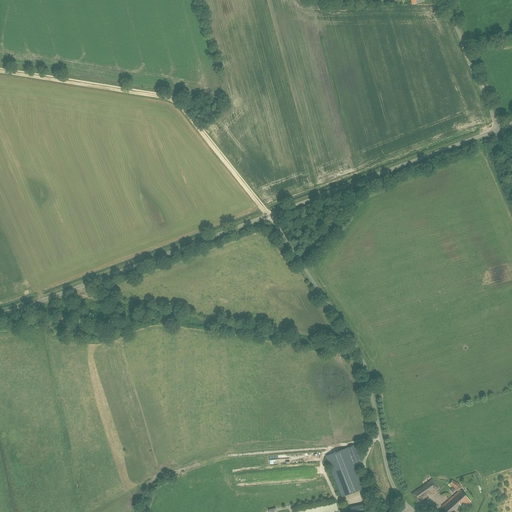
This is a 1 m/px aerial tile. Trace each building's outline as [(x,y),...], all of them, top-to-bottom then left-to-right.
[(343,496),(362,489),(352,465),(361,461),(355,445),(327,456),(343,496)] [(431,494),(439,488),(432,479),(411,493),(416,503),(419,501),(418,499),(421,497),(422,500),(427,497),(425,494),(429,492),(431,494)] [(457,491),(461,487),(459,484),(458,483),(453,480),(449,485),(453,487),(456,489),(457,491)] [(463,508),(470,502),(460,490),(441,506),(446,511),(457,511),(463,507),(463,508)] [(296,511),(337,511),(336,503),(296,511)]
